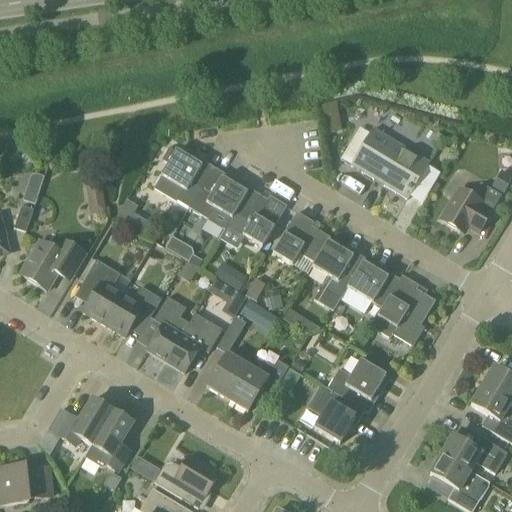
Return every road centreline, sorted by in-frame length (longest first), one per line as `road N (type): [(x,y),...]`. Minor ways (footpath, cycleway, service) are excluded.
road 1 (residential): [(489,296),(303,189),(274,137)]
road 2 (residential): [(359,511),(489,296)]
road 3 (residential): [(271,464),(84,351)]
road 4 (residential): [(84,351),(33,437),(0,440)]
